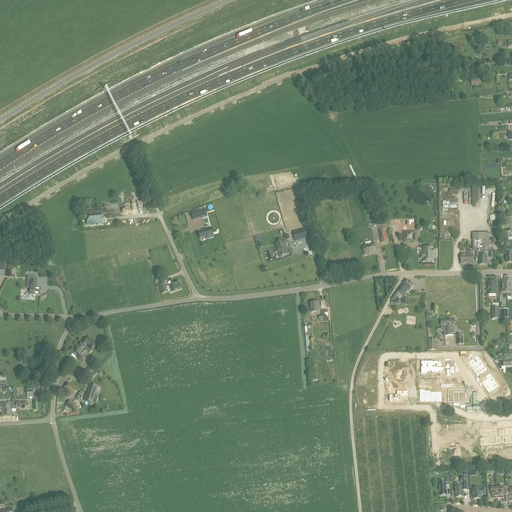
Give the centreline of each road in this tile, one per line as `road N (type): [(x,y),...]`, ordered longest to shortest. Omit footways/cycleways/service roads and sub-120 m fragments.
road 1 (motorway): [(0,192),(221,74),(439,0)]
road 2 (motorway): [(359,0),(164,75),(0,168)]
road 3 (residential): [(486,416),(483,395),(455,356),(384,356),(379,408),(452,408),(471,417)]
road 4 (unclassified): [(0,120),(92,65),(229,0)]
road 5 (track): [(360,511),(350,386),(405,273)]
road 6 (unclassified): [(52,419),(69,327),(91,315),(197,298)]
road 7 (residential): [(299,290),(405,273),(511,272)]
